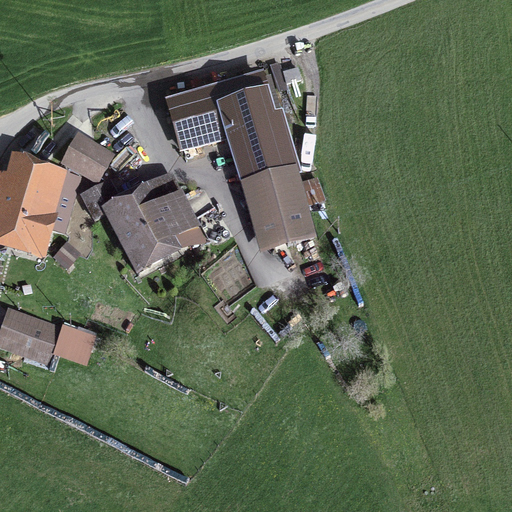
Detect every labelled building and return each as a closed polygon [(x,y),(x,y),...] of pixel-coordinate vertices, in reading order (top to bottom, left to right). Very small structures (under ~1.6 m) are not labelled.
[(298,70),(284,75),(287,85),(301,81),(298,70)] [(250,193),(266,249),(307,237),(291,182),(298,180),(281,122),(274,124),(261,81),(170,108),(182,151),(231,137),(248,194),(250,193)] [(63,165),(98,185),(112,161),(77,141),(63,165)] [(64,235),(79,179),(18,162),(12,182),(0,178),(0,238),(46,251),(52,232),(64,235)] [(136,273),(152,265),(149,260),(187,240),(192,249),(205,242),(172,180),(119,208),(106,216),(136,273)] [(82,199),(95,222),(106,216),(119,208),(107,186),(82,199)] [(11,314),(0,347),(0,349),(49,366),(61,330),(11,314)] [(90,340),(68,334),(59,366),(81,372),(90,340)]
